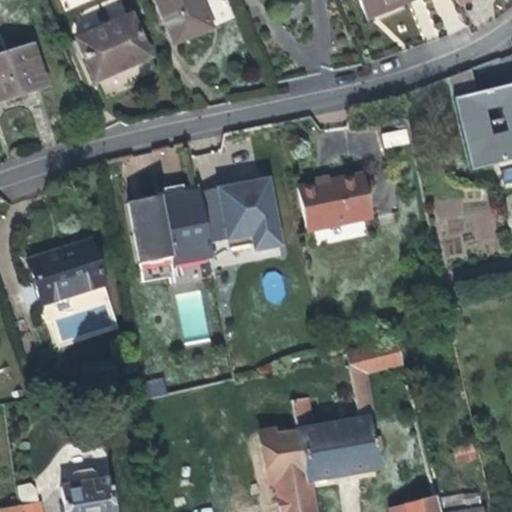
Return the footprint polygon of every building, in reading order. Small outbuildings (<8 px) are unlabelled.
[(149,0),(169,45),(203,30),(190,0),(149,0)] [(355,0),(363,17),(402,0),(355,0)] [(125,16),(68,40),(86,81),(143,57),(125,16)] [(38,42),(24,48),(40,85),(54,79),(38,42)] [(24,48),(0,58),(0,105),(41,89),(40,85),(24,48)] [(442,78),(450,108),(466,172),(511,160),(511,119),(481,127),(474,99),(473,95),(465,68),(442,78)] [(473,95),(474,99),(481,127),(511,119),(511,85),(495,90),(473,95)] [(378,137),(381,147),(405,141),(403,131),(378,137)] [(359,173),(295,187),(306,231),(369,217),(359,173)] [(264,182),(196,194),(205,243),(224,240),(224,242),(248,238),(251,253),(277,249),(264,182)] [(156,199),(131,204),(124,205),(136,266),(143,265),(168,260),(169,267),(208,259),(205,243),(196,194),(182,197),(181,190),(180,187),(160,190),(162,200),(156,201),(156,199)] [(194,188),(181,190),(182,197),(196,194),(194,188)] [(489,192),(433,201),(442,260),(467,256),(466,249),(497,245),(489,192)] [(24,266),(37,306),(99,286),(86,246),(24,266)] [(395,343),(343,354),(348,376),(365,372),(400,363),(395,343)] [(116,363),(120,381),(133,378),(130,360),(116,363)] [(98,367),(101,384),(120,381),(116,363),(98,367)] [(77,371),(81,388),(101,384),(98,367),(77,371)] [(365,372),(348,376),(357,420),(367,418),(373,417),(365,372)] [(142,386),(145,401),(164,397),(161,382),(142,386)] [(367,418),(357,420),(313,428),(308,398),(290,402),(296,432),(264,437),(270,479),(273,479),(279,511),(311,511),(306,483),(376,470),(367,418)] [(476,458),(472,443),(453,448),(457,463),(476,458)] [(86,468),(68,471),(64,478),(65,484),(56,486),(60,511),(110,511),(104,475),(95,477),(93,472),(92,472),(86,468)] [(438,511),(438,509),(435,499),(401,507),(402,511),(438,511)] [(479,511),(478,501),(463,504),(464,511),(479,511)]
